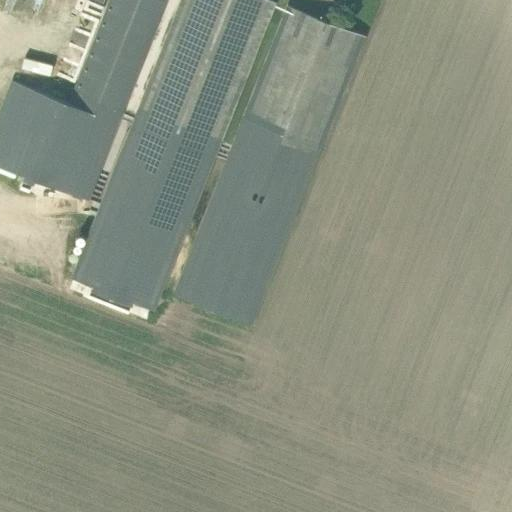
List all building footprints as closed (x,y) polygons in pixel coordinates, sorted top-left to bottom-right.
[(178,0),(71,276),(88,282),(134,300),(154,308),(277,0),(178,0)] [(103,0),(158,22),(167,0),(103,0)] [(366,34),(288,3),(167,313),(244,343),(366,34)] [(11,79),(0,107),(0,164),(23,174),(22,178),(33,182),(35,178),(90,199),(120,121),(69,101),(11,79)] [(134,300),(88,282),(84,293),(129,311),(134,300)]
